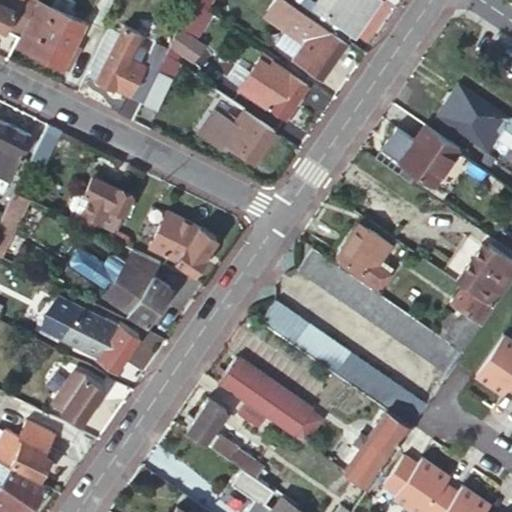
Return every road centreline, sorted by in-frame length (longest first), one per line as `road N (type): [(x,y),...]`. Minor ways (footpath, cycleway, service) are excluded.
road 1 (residential): [(273,216),(74,511)]
road 2 (residential): [(273,216),(0,78)]
road 3 (residential): [(425,0),(273,216)]
road 4 (unknown): [(263,269),(427,375)]
